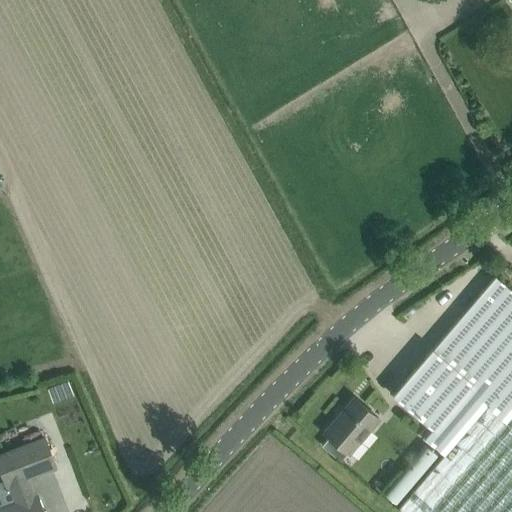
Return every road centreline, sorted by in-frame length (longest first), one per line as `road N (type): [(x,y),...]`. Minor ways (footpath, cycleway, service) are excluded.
road 1 (unclassified): [(167,511),(325,346),(511,204)]
road 2 (unknown): [(505,208),(414,49),(420,27),(467,0)]
